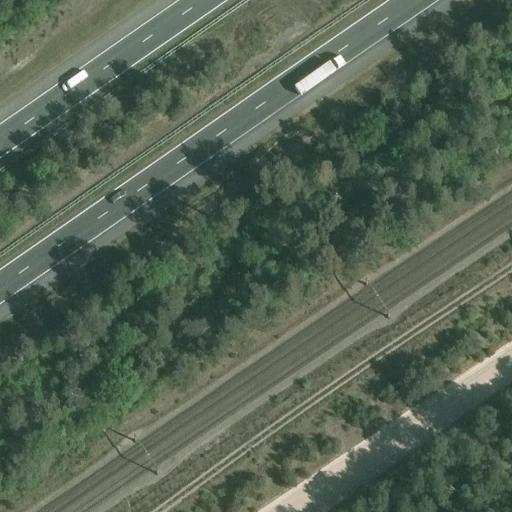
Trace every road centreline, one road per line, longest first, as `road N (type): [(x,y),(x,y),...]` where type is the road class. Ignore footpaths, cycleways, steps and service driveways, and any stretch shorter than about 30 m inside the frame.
road 1 (motorway): [(0,290),(418,0)]
road 2 (track): [(160,511),(511,265)]
road 3 (motorway): [(204,0),(0,140)]
